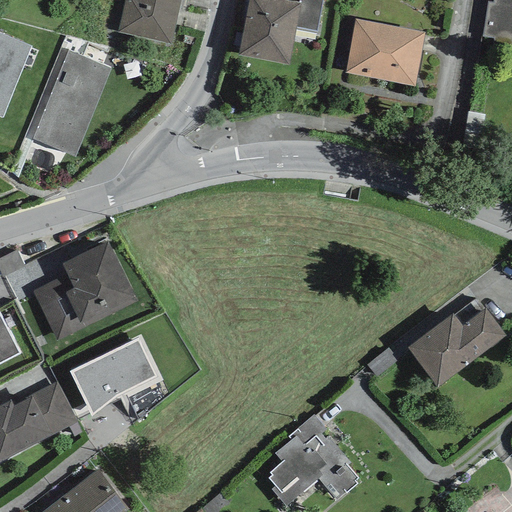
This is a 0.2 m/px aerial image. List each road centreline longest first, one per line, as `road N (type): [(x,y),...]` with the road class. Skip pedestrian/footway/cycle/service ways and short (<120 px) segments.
road 1 (residential): [(511,218),(431,185),(343,163),(262,157),(152,183)]
road 2 (residential): [(152,183),(148,158),(202,84),(225,0)]
road 3 (residential): [(152,183),(0,229)]
